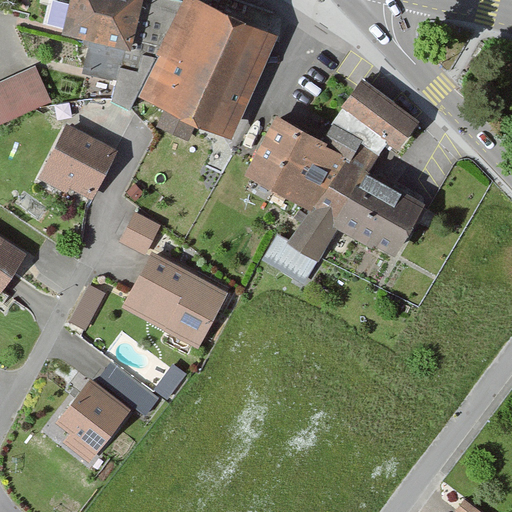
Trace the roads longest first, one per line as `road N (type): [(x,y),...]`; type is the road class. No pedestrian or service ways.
road 1 (tertiary): [(511,166),(396,43),(387,0)]
road 2 (residential): [(511,356),(392,511)]
